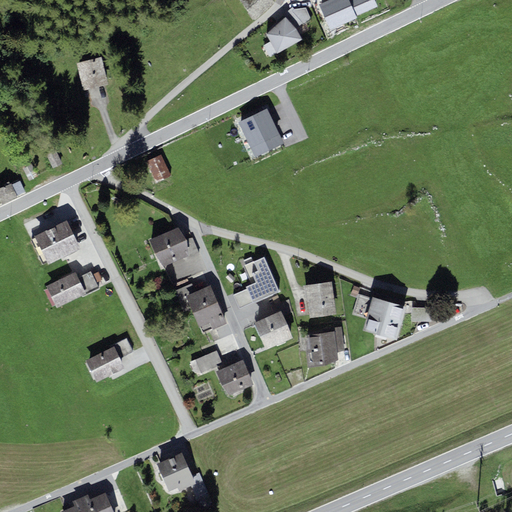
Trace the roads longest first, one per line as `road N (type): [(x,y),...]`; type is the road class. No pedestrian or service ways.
road 1 (unclassified): [(119,157),(442,0)]
road 2 (residential): [(488,307),(387,287),(192,223)]
road 3 (residential): [(71,181),(192,434)]
road 4 (residential): [(488,307),(268,402)]
road 5 (residential): [(282,0),(127,137),(119,157)]
road 6 (primary): [(330,511),(511,434)]
road 7 (residential): [(192,223),(268,402)]
road 8 (residential): [(192,434),(14,511)]
